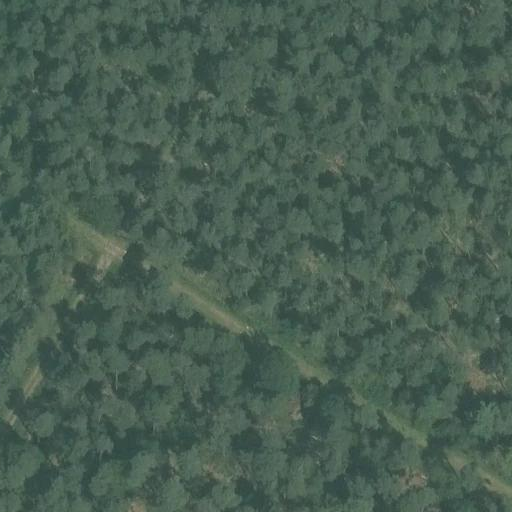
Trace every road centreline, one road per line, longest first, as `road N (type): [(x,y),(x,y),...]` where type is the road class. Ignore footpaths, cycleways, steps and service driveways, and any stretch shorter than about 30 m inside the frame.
road 1 (track): [(0,172),(511,495)]
road 2 (track): [(304,0),(0,495)]
